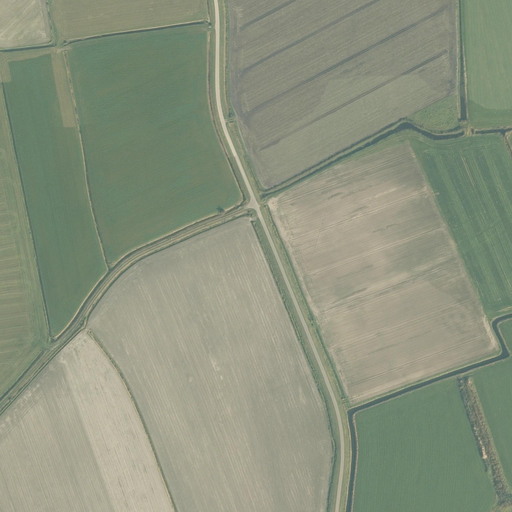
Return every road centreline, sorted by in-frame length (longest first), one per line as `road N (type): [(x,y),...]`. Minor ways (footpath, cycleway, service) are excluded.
road 1 (unclassified): [(336,511),(337,410),(225,126),(216,0)]
road 2 (track): [(0,406),(117,269),(254,204)]
